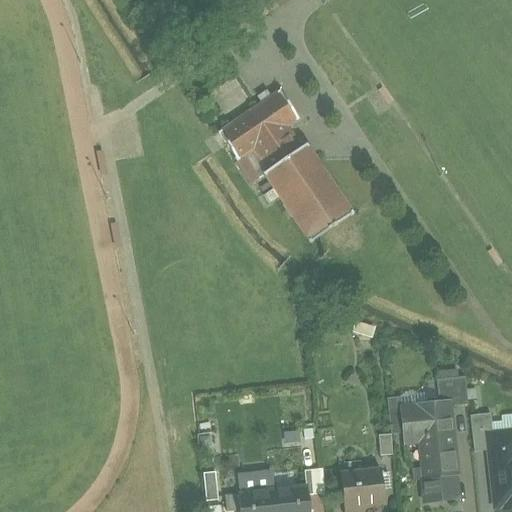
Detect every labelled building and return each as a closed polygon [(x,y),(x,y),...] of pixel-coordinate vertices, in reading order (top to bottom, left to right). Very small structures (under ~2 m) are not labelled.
[(277,77),(212,122),(232,151),(250,139),(266,163),(257,169),(305,239),(353,207),(303,134),(297,138),(284,120),(299,110),(277,77)] [(413,435),(419,492),(456,488),(446,390),(389,396),(393,437),(413,435)] [(377,453),(387,451),(384,434),(373,437),(377,453)] [(511,440),(479,444),(484,487),(511,483),(511,440)] [(379,458),(334,463),(338,505),(384,501),(379,458)] [(197,478),(202,499),(213,497),(208,476),(197,478)] [(307,477),(237,483),(239,507),(239,511),(309,511),(309,500),(307,477)]
